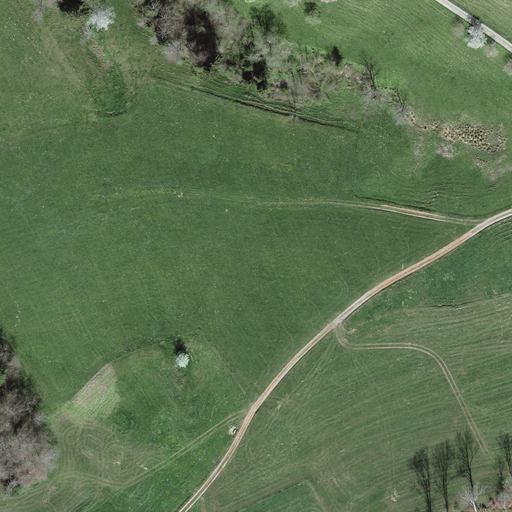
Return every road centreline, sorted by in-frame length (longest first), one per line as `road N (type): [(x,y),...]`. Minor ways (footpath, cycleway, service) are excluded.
road 1 (track): [(183,511),(303,350),(400,273),(511,212)]
road 2 (track): [(490,222),(357,204),(158,194)]
